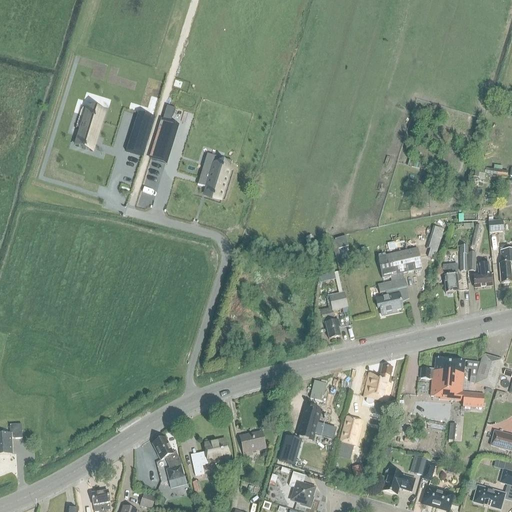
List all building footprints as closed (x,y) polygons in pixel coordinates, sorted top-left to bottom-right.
[(81,107),(75,128),(81,130),(75,147),(92,152),(101,121),(103,114),(87,109),(81,107)] [(139,114),(127,152),(143,157),(155,119),(139,114)] [(176,123),(161,119),(156,134),(171,139),(176,123)] [(199,178),(197,185),(207,188),(205,195),(211,197),(211,198),(213,199),(213,198),(220,200),(229,171),(231,163),(232,162),(230,162),(224,160),(222,159),(216,157),(214,157),(208,155),(207,154),(206,156),(204,162),(204,164),(202,170),(201,171),(199,178)] [(483,168),(482,173),(507,177),(507,172),(483,168)] [(488,222),(489,234),(503,233),(501,221),(488,222)] [(471,247),(476,248),(481,227),(475,226),(471,247)] [(429,249),(427,257),(434,260),(444,230),(433,227),(426,248),(429,249)] [(347,237),(332,240),(335,250),(350,246),(347,237)] [(511,250),(507,250),(507,245),(500,246),(500,251),(502,264),(499,264),(500,284),(511,283),(510,263),(511,263),(511,250)] [(381,279),(390,277),(391,283),(376,286),(378,295),(383,293),(384,298),(374,300),(377,309),(379,309),(381,316),(395,313),(394,311),(401,310),(400,304),(407,300),(404,289),(401,274),(421,270),(417,249),(376,258),(381,279)] [(459,282),(460,281),(460,277),(458,275),(457,275),(456,267),(442,269),(443,277),(445,294),(446,294),(448,296),(451,295),(453,293),(454,293),(454,292),(458,292),(457,282),(459,282)] [(473,276),(474,289),(491,287),(490,274),(489,274),(488,268),(477,269),(478,275),(473,276)] [(325,325),(328,340),(339,337),(337,329),(339,328),(338,321),(335,322),(332,311),(347,308),(343,293),(328,297),(331,308),(328,309),(329,312),(321,314),(323,325),(325,325)] [(503,362),(482,356),(474,385),(494,391),(503,362)] [(463,402),(462,407),(462,409),(482,410),(483,396),(461,394),(463,362),(435,360),(434,371),(433,371),(433,372),(429,372),(429,371),(421,370),(420,380),(432,381),(430,397),(439,398),(439,400),(463,402)] [(361,397),(386,403),(391,385),(388,384),(392,369),(382,367),(380,377),(367,374),(361,397)] [(305,408),(298,437),(312,441),(314,433),(325,436),(327,427),(317,424),(320,412),(305,408)] [(339,443),(335,456),(348,460),(350,452),(352,452),(353,446),(356,447),(362,421),(345,417),(339,443)] [(10,440),(22,439),(21,425),(9,426),(10,435),(0,435),(0,455),(11,454),(10,440)] [(490,447),(511,452),(511,436),(494,432),(490,447)] [(264,449),(261,434),(240,438),(244,457),(251,455),(250,452),(264,449)] [(286,438),(280,462),(295,466),(301,442),(286,438)] [(164,459),(168,466),(169,469),(166,470),(169,482),(184,478),(181,466),(180,463),(175,453),(173,454),(170,449),(164,439),(153,445),(158,455),(157,455),(160,461),(164,459)] [(224,441),(205,445),(207,452),(191,455),(195,476),(204,474),(202,465),(228,459),(224,441)] [(413,474),(421,477),(426,461),(417,459),(413,474)] [(421,480),(430,482),(435,465),(426,463),(421,480)] [(503,471),(500,483),(511,486),(511,465),(505,464),(503,471)] [(365,480),(362,470),(353,472),(355,482),(365,480)] [(382,491),(397,496),(399,489),(411,493),(415,480),(402,476),(403,475),(388,471),(388,472),(386,472),(385,472),(384,476),(385,478),(386,478),(382,491)] [(300,505),(310,508),(313,499),(311,498),(314,489),(302,485),(304,477),(292,474),(288,487),(295,489),(291,501),(300,504),(300,505)] [(192,483),(194,493),(201,492),(199,482),(192,483)] [(473,503),(500,510),(504,495),(477,488),(473,503)] [(427,489),(423,503),(447,510),(451,496),(427,489)] [(107,491),(91,494),(94,511),(105,511),(110,510),(107,491)] [(139,507),(152,511),(156,499),(143,494),(139,507)] [(262,510),(269,511),(271,504),(264,502),(262,510)]
